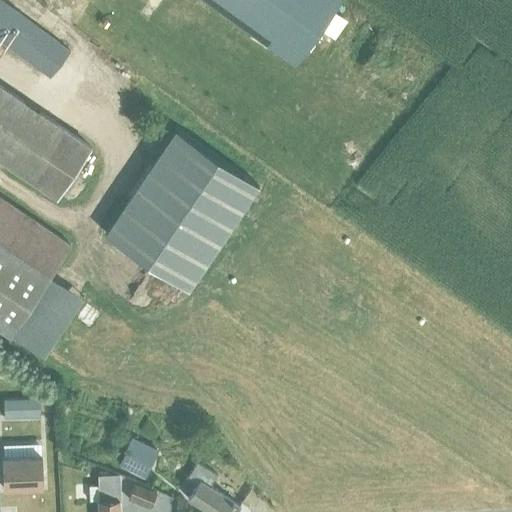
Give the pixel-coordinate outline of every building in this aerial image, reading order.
[(63,38),(9,0),(0,0),(0,36),(42,66),(63,38)] [(211,0),(299,63),(345,0),(211,0)] [(0,82),(0,158),(57,197),(92,144),(0,82)] [(122,126),(145,144),(153,134),(130,116),(122,126)] [(175,128),(105,232),(190,289),(260,185),(175,128)] [(0,193),(0,325),(44,356),(84,297),(50,273),(72,242),(0,193)] [(133,435),(119,465),(145,477),(159,447),(133,435)] [(198,460),(186,478),(197,484),(188,497),(211,511),(235,511),(241,503),(211,484),(218,473),(198,460)] [(99,483),(90,484),(90,499),(98,498),(98,511),(120,511),(119,473),(98,473),(99,483)] [(135,482),(129,498),(151,507),(153,501),(168,508),(172,498),(135,482)]
